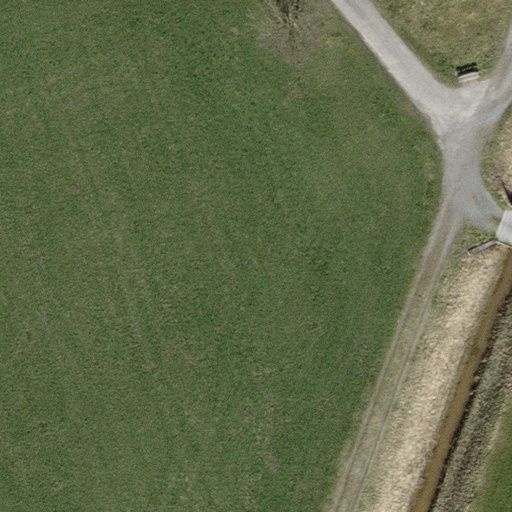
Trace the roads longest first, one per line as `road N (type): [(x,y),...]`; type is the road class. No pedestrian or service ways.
road 1 (track): [(511,85),(467,137),(467,207),(350,511)]
road 2 (track): [(467,137),(346,0)]
